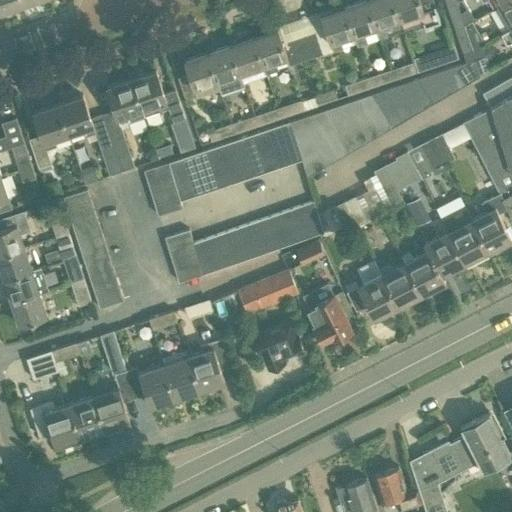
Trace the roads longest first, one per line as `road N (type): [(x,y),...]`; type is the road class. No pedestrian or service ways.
road 1 (primary): [(127,511),(511,313)]
road 2 (residential): [(205,511),(511,353)]
road 3 (residential): [(91,462),(243,411)]
